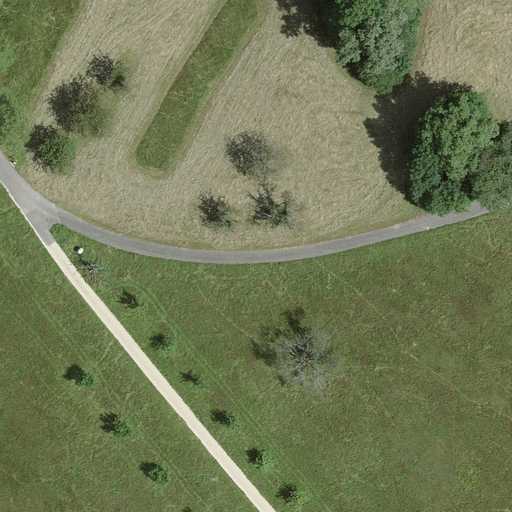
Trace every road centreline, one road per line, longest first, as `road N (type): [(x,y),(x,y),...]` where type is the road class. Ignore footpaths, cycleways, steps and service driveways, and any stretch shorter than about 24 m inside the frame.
road 1 (track): [(511,197),(346,244),(258,256),(175,254),(80,228),(24,199),(0,165)]
road 2 (track): [(24,199),(50,245),(268,511)]
